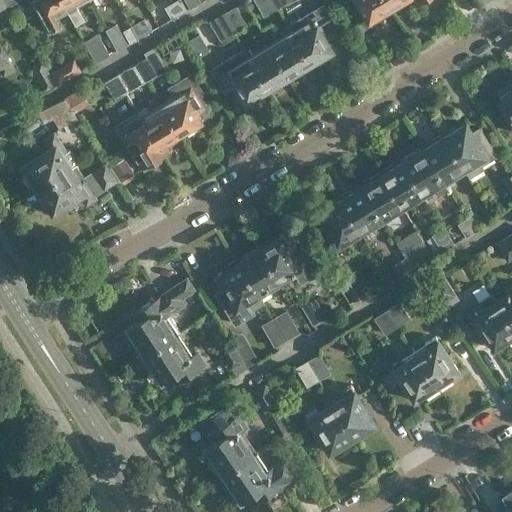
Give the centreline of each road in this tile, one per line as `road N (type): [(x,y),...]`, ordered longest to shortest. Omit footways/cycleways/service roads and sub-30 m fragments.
road 1 (residential): [(19,309),(511,15)]
road 2 (tertiary): [(152,511),(19,309)]
road 3 (residential): [(358,511),(511,417)]
